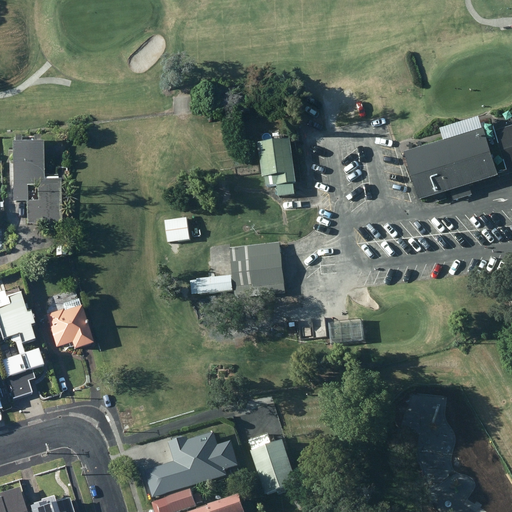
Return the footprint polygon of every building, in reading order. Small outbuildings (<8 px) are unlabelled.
[(448,142),(412,153),(426,201),(455,192),(458,201),(475,196),(473,187),(506,177),(505,173),(511,171),(511,128),(500,132),(496,119),(446,134),(448,142)] [(26,189),(37,188),(43,179),(42,144),(39,144),(39,140),(14,141),(15,146),(10,146),(13,205),(26,204),(26,189)] [(295,140),(263,144),(269,187),(280,185),(282,197),(298,195),(297,184),(301,184),(295,140)] [(57,178),(43,179),(37,188),(37,204),(27,204),(27,227),(62,225),(60,181),(57,181),(57,178)] [(193,240),(190,218),(168,221),(171,243),(193,240)] [(289,293),(282,243),(233,249),(238,299),(289,293)] [(68,247),(54,247),(54,259),(68,259),(68,247)] [(235,276),(193,281),(195,297),(237,292),(235,276)] [(66,311),(48,316),(59,349),(74,343),(76,350),(96,344),(83,307),(81,300),(65,305),(66,311)] [(8,306),(0,308),(0,322),(6,341),(22,336),(25,345),(38,341),(34,327),(38,326),(34,313),(30,314),(27,304),(9,309),(8,306)] [(361,319),(328,322),(331,344),(364,341),(361,319)] [(314,321),(315,341),(328,340),(327,320),(314,321)] [(315,341),(314,321),(301,321),(302,341),(315,341)] [(39,397),(32,377),(11,383),(17,403),(39,397)] [(189,440),(170,446),(175,464),(143,473),(151,500),(227,479),(226,473),(239,469),(232,444),(219,448),(215,435),(189,443),(189,440)] [(303,485),(289,441),(276,445),(272,435),(253,441),(256,450),(254,451),(268,496),(303,485)] [(28,511),(22,489),(0,495),(0,498),(0,500),(0,499),(0,511),(28,511)] [(195,490),(153,503),(155,511),(181,511),(199,507),(198,504),(205,502),(202,494),(196,496),(195,490)] [(251,511),(247,496),(214,506),(214,507),(198,511),(251,511)] [(76,511),(73,500),(59,505),(57,498),(45,501),(46,506),(34,509),(34,511),(76,511)]
